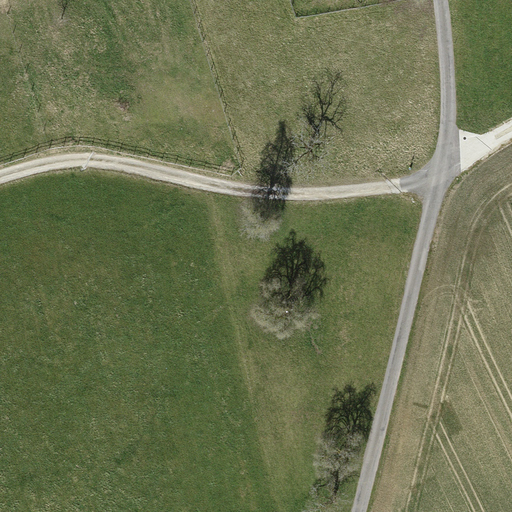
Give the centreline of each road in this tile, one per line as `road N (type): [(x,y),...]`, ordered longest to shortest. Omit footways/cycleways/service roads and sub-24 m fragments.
road 1 (track): [(511,130),(436,173),(341,192),(264,193),(73,158),(0,177)]
road 2 (residential): [(356,511),(443,134),(440,0)]
